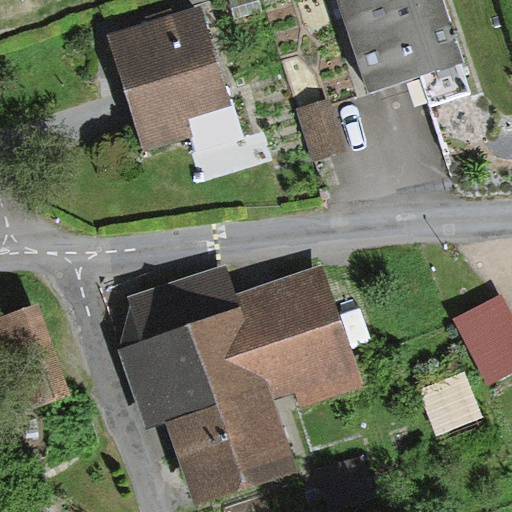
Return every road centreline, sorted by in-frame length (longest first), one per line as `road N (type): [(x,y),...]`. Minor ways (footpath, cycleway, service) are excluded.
road 1 (residential): [(511,229),(68,249)]
road 2 (residential): [(68,249),(158,511)]
